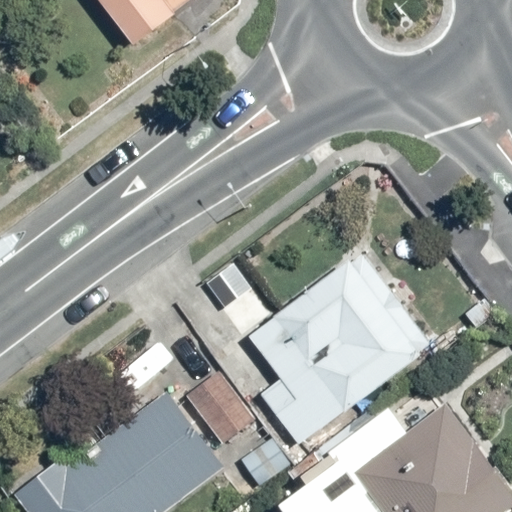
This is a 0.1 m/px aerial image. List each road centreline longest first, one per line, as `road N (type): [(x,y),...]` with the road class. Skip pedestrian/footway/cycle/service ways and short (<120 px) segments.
road 1 (tertiary): [(331,54),(0,313)]
road 2 (secondary): [(450,73),(427,85),(374,85),(331,54)]
